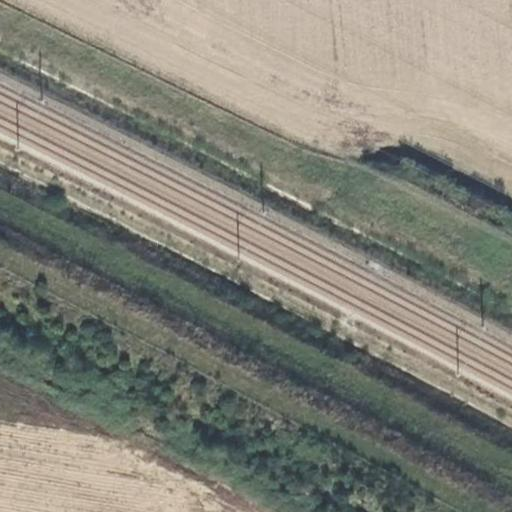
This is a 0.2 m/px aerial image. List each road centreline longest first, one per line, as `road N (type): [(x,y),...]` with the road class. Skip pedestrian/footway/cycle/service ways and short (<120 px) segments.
road 1 (track): [(0,203),(511,464)]
road 2 (track): [(511,273),(0,17)]
road 3 (track): [(485,511),(0,256)]
